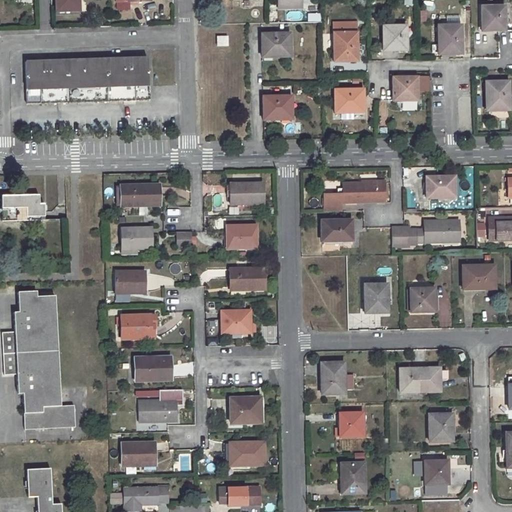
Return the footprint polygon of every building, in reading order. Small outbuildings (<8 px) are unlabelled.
[(78,0),(55,0),(56,11),(79,11),(78,0)] [(503,6),(480,6),(481,31),(498,30),(504,30),(503,6)] [(333,62),(356,61),(355,22),(332,23),(333,62)] [(461,25),(437,25),(438,54),(461,53),(461,25)] [(405,26),(382,26),(382,50),(406,50),(405,26)] [(290,33),(261,34),(262,57),(290,56),(290,33)] [(227,37),(217,37),(217,46),(227,46),(227,37)] [(147,58),(25,62),(26,97),(148,93),(147,58)] [(416,77),(392,78),(392,100),(392,101),(416,100),(416,77)] [(508,82),(485,82),(486,110),(509,110),(508,82)] [(362,89),(334,90),(334,113),(363,112),(362,89)] [(148,93),(26,97),(26,104),(66,102),(148,100),(148,93)] [(291,96),(262,96),(263,119),(292,119),(291,96)] [(387,124),(387,101),(378,101),(378,124),(387,124)] [(454,177),(425,177),(425,198),(454,197),(454,177)] [(262,183),(229,184),(230,205),(263,204),(262,183)] [(360,184),(342,184),(342,195),(322,195),(322,212),(340,211),(340,202),(384,201),(384,183),(360,184)] [(144,206),(144,202),(159,202),(159,185),(121,186),(121,207),(144,206)] [(38,195),(1,196),(2,221),(44,220),(43,204),(39,204),(38,195)] [(504,218),(488,219),(490,241),(511,239),(511,219),(504,219),(504,218)] [(350,221),(321,222),(322,239),(341,239),(341,242),(351,242),(350,221)] [(458,222),(423,222),(423,230),(416,231),(416,243),(441,243),(441,240),(458,239),(458,222)] [(477,237),(486,237),(485,223),(476,223),(477,237)] [(256,226),(226,226),(227,248),(256,248),(256,226)] [(407,244),(406,231),(407,227),(390,228),(391,245),(407,244)] [(151,228),(121,229),(121,249),(151,249),(151,228)] [(406,231),(407,244),(416,243),(416,231),(406,231)] [(191,249),(191,234),(178,234),(178,249),(191,249)] [(493,265),(462,266),(462,287),(486,287),(486,288),(494,288),(493,265)] [(264,269),(229,269),(230,287),(245,287),(246,290),(264,290),(264,269)] [(145,272),(115,272),(115,293),(145,294),(145,272)] [(386,284),(363,284),(364,313),(387,312),(386,284)] [(433,289),(409,289),(410,313),(433,312),(433,289)] [(18,312),(13,312),(14,332),(16,375),(18,394),(22,394),(25,430),(75,427),(74,405),(60,406),(55,296),(36,297),(36,291),(17,293),(18,312)] [(250,311),(221,311),(221,334),(251,333),(250,311)] [(150,315),(120,316),(121,339),(154,338),(153,326),(150,326),(150,315)] [(14,332),(2,333),(4,375),(16,375),(14,332)] [(167,380),(166,367),(170,367),(169,358),(135,358),(135,381),(167,380)] [(343,363),(322,364),(323,385),(321,385),(321,394),(344,394),(343,363)] [(408,369),(399,369),(399,392),(438,391),(438,370),(408,371),(408,369)] [(260,398),(230,399),(230,424),(257,423),(257,413),(261,413),(260,398)] [(175,400),(138,401),(139,422),(176,421),(175,400)] [(361,413),(339,413),(340,427),(338,427),(338,437),(362,436),(361,413)] [(451,414),(428,415),(429,442),(450,442),(450,424),(451,423),(451,414)] [(140,466),(140,462),(155,462),(154,443),(121,444),(121,466),(140,466)] [(263,443),(229,444),(230,462),(247,462),(247,466),(264,465),(263,443)] [(191,471),(190,453),(178,454),(179,472),(191,471)] [(413,477),(422,476),(422,461),(413,462),(413,477)] [(445,484),(445,470),(447,470),(447,461),(434,461),(425,461),(423,461),(424,485),(445,484)] [(362,463),(341,463),(341,477),(340,477),(340,486),(363,486),(362,463)] [(50,469),(26,470),(28,497),(36,496),(37,511),(60,511),(61,504),(51,504),(50,469)] [(157,505),(157,503),(168,503),(167,488),(124,489),(124,511),(140,511),(140,502),(144,502),(145,505),(157,505)] [(259,488),(219,489),(219,503),(227,503),(227,506),(260,504),(259,488)] [(110,493),(110,504),(122,504),(122,493),(110,493)]
